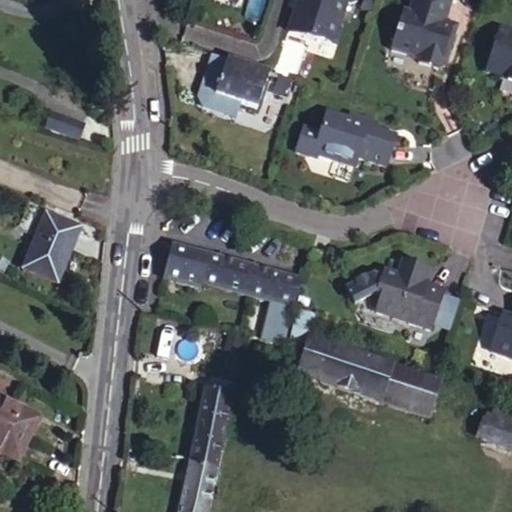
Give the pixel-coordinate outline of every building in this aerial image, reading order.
[(358,0),(299,0),(304,2),(302,8),(296,11),(289,34),(314,42),(315,38),(332,43),(339,21),(342,22),(347,4),(351,5),(358,2),(358,0)] [(304,2),(299,0),(296,11),(302,8),(304,2)] [(452,0),(412,0),(409,12),(404,10),(391,49),(420,60),(419,63),(439,69),(440,66),(444,67),(457,27),(445,23),(452,0)] [(511,34),(500,31),(487,72),(503,78),(502,80),(511,83),(511,34)] [(244,107),(259,112),(272,76),(224,60),(223,62),(215,59),(200,105),(204,112),(239,123),(244,107)] [(284,101),(291,82),(280,79),(274,98),(284,101)] [(349,120),(327,114),(321,134),(315,152),(316,155),(318,159),(339,165),(340,163),(354,167),(357,160),(385,168),(396,135),(379,130),(368,126),(369,121),(350,115),(349,120)] [(58,130),(78,136),(82,122),(63,116),(58,130)] [(375,123),(369,121),(368,126),(379,130),(375,123)] [(315,152),(321,134),(304,129),(296,154),(310,158),(316,155),(315,152)] [(83,228),(48,213),(25,269),(59,283),(83,228)] [(170,243),(160,278),(202,289),(203,283),(291,308),(300,281),(170,243)] [(326,249),(313,245),(310,255),(323,259),(326,249)] [(397,273),(384,269),(378,290),(383,292),(376,314),(431,331),(445,290),(427,284),(420,282),(425,267),(401,259),(397,273)] [(427,284),(431,269),(425,267),(420,282),(427,284)] [(311,339),(315,317),(301,314),(289,353),(304,358),(305,355),(311,339)] [(511,316),(509,315),(503,319),(491,353),(511,359),(511,316)] [(322,342),(311,339),(305,355),(304,358),(298,375),(428,422),(442,387),(322,342)] [(216,467),(233,396),(206,390),(189,461),(216,467)] [(33,414),(0,396),(0,445),(14,452),(33,414)] [(511,424),(511,411),(493,405),(489,416),(511,424)] [(511,424),(489,416),(480,441),(511,452),(511,424)] [(189,461),(176,511),(204,511),(216,467),(189,461)]
